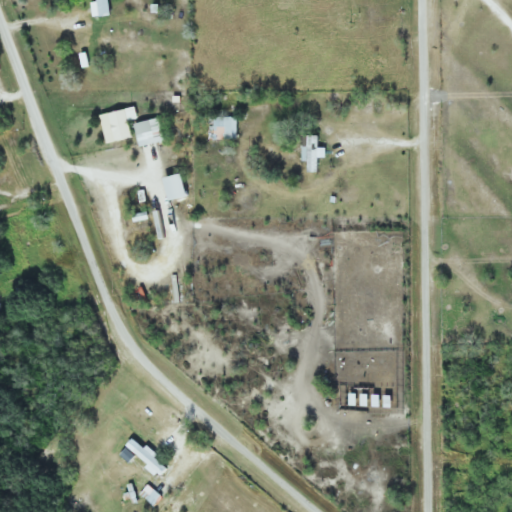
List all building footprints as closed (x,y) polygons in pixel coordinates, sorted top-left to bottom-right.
[(98,0),(101,16),(113,13),(110,0),(98,0)] [(130,119),(139,117),(136,106),(111,113),(119,141),(135,136),(130,119)] [(208,116),(208,138),(237,138),(237,116),(208,116)] [(140,146),(165,141),(160,118),(136,123),(140,146)] [(320,135),(306,135),(306,171),(320,171),(320,135)] [(167,178),(174,200),(191,195),(185,173),(167,178)] [(130,444),(161,476),(169,468),(150,449),(149,451),(136,438),(130,444)]
